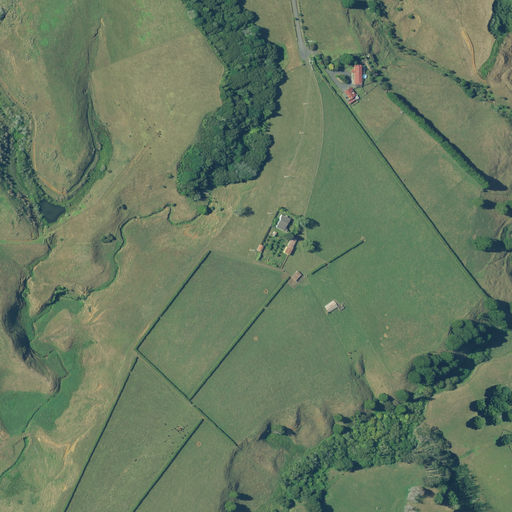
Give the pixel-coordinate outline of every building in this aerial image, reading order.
[(360,65),(353,65),(353,70),(350,70),(350,73),(353,73),(354,84),(360,84),(360,72),(362,72),(362,66),(360,66),(360,65)] [(358,98),(356,96),(355,96),(354,95),(353,96),(348,89),(343,92),(350,103),(358,98)] [(275,227),(275,228),(282,231),(283,231),(286,232),(287,230),(286,229),(284,228),(289,219),(281,215),(277,224),(276,224),(275,227)] [(288,255),(296,239),(291,237),(287,245),(283,252),(288,255)] [(300,275),(297,272),(291,277),(295,281),(300,275)] [(333,301),(324,306),(329,313),(337,307),(333,301)]
